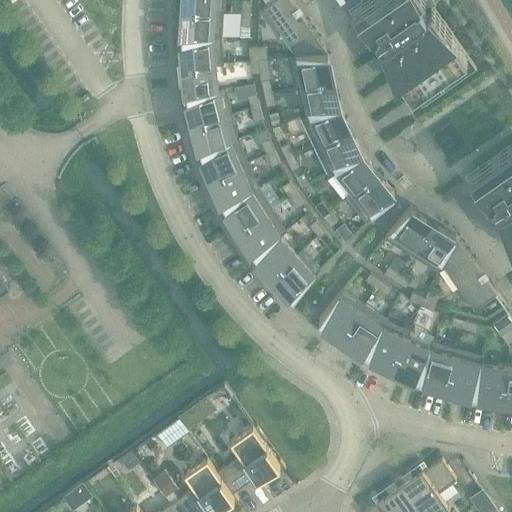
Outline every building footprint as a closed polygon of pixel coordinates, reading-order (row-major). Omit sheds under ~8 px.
[(183,0),(183,7),(215,9),(223,10),(223,0),(183,0)] [(243,0),(243,11),(251,12),(251,0),(243,0)] [(273,0),(263,7),(295,53),(295,54),(327,51),(291,0),(273,0)] [(428,0),(361,0),(351,7),(370,34),(375,30),(381,39),(376,42),(422,107),(477,69),(428,0)] [(183,7),(181,36),(221,36),(223,10),(215,9),(183,7)] [(250,24),(251,12),(243,11),(242,24),(250,24)] [(221,36),(181,36),(181,40),(184,65),(216,62),(216,63),(224,63),(221,36)] [(266,44),(257,45),(258,57),(267,56),(266,44)] [(249,46),(250,59),(258,58),(258,57),(257,45),(249,46)] [(294,87),(302,85),(302,84),(333,77),(328,52),(327,51),(295,54),(295,53),(287,54),(294,87)] [(267,56),(258,57),(258,58),(259,70),(262,80),(270,78),(271,78),(267,56)] [(259,70),(258,58),(250,59),(251,71),(259,70)] [(216,62),(184,65),(186,91),(187,94),(218,89),(218,88),(216,63),(216,62)] [(302,85),(308,112),(308,113),(339,103),(338,102),(333,77),(302,84),(302,85)] [(262,80),(264,92),(272,90),(270,78),(262,80)] [(218,89),(187,94),(187,97),(193,122),(224,114),(232,112),(226,86),(218,88),(218,89)] [(275,103),(272,90),(264,92),(267,105),(275,103)] [(248,95),(251,107),(259,105),(256,93),(248,95)] [(300,115),(314,144),(350,127),(339,103),(308,113),(308,112),(300,115)] [(262,118),(259,105),(251,107),(255,120),(262,118)] [(224,114),(193,122),(200,147),(201,150),(239,137),(232,112),(224,114)] [(327,173),(335,168),(334,167),(361,150),(350,127),(314,144),(327,173)] [(239,137),(201,150),(202,153),(212,177),(241,164),(249,161),(239,137)] [(262,141),(267,153),(274,150),(269,138),(262,141)] [(281,145),(286,157),(294,153),(288,142),(281,145)] [(511,236),(511,142),(468,174),(487,200),(492,197),(498,205),(493,209),(511,236)] [(279,162),(274,150),(267,153),(272,165),(279,162)] [(337,171),(352,190),(353,191),(377,171),(361,151),(361,150),(334,167),(335,168),(337,171)] [(299,165),(294,153),(286,157),(292,168),(299,165)] [(241,164),(212,177),(222,200),(224,203),(259,185),(249,161),(241,164)] [(395,192),(377,171),(353,191),(352,190),(346,195),(366,220),(395,192)] [(283,185),(289,195),(296,191),(290,180),(283,185)] [(259,185),(224,203),(225,206),(232,217),(239,227),(255,217),(266,210),(273,206),(259,185)] [(304,202),(296,191),(289,195),(296,207),(304,202)] [(315,205),(323,215),(329,210),(321,200),(315,205)] [(385,237),(411,253),(415,246),(432,219),(409,205),(384,236),(385,237)] [(255,217),(239,227),(252,249),(254,252),(280,233),(287,229),(280,217),(273,206),(266,210),(255,217)] [(337,220),(329,210),(323,215),(331,225),(337,220)] [(309,225),(318,234),(323,229),(315,219),(309,225)] [(455,233),(432,219),(415,246),(411,253),(438,270),(441,262),(455,234),(455,233)] [(332,239),(323,229),(318,234),(326,244),(332,239)] [(280,233),(254,252),(256,254),(274,274),(297,252),(303,247),(299,242),(293,248),(281,234),(280,233)] [(497,293),(455,234),(441,262),(438,270),(442,264),(474,309),(497,293)] [(297,252),(274,274),(293,296),(321,267),(303,247),(297,252)] [(384,271),(395,278),(399,272),(388,265),(384,271)] [(0,294),(10,287),(0,272),(0,294)] [(410,279),(399,272),(395,278),(406,285),(410,279)] [(365,279),(376,286),(381,280),(370,273),(365,279)] [(391,287),(381,280),(376,286),(387,294),(391,287)] [(318,318),(343,335),(365,302),(343,287),(318,318)] [(424,295),(425,296),(435,301),(439,294),(427,289),(424,295)] [(424,295),(423,296),(412,291),(408,298),(421,304),(425,296),(424,295)] [(432,309),(435,301),(425,296),(421,304),(432,309)] [(364,349),(367,351),(386,316),(365,302),(343,335),(364,349)] [(492,322),(500,334),(509,328),(511,332),(511,315),(509,311),(492,322)] [(411,328),(386,316),(367,351),(370,353),(393,364),(407,335),(411,328)] [(451,323),(464,327),(466,319),(453,316),(451,323)] [(478,323),(466,319),(464,327),(476,330),(478,323)] [(511,340),(511,332),(509,328),(500,334),(507,343),(511,340)] [(430,346),(407,335),(393,364),(416,375),(419,376),(430,346)] [(433,338),(430,346),(419,376),(422,377),(447,384),(458,346),(433,338)] [(484,353),(458,346),(447,384),(471,391),(474,392),(481,361),(482,361),(484,353)] [(477,393),(503,396),(507,364),(482,361),(481,361),(474,392),(477,393)] [(511,364),(507,364),(503,396),(511,397),(511,364)] [(207,393),(178,413),(179,415),(188,428),(217,408),(207,393)] [(179,415),(156,431),(167,446),(189,430),(188,428),(179,415)] [(240,453),(217,469),(216,470),(231,492),(233,491),(256,475),(260,481),(269,475),(267,471),(276,464),(279,469),(285,465),(280,458),(278,459),(263,438),(265,437),(257,426),(256,427),(253,423),(230,439),(240,453)] [(145,442),(138,447),(144,455),(150,450),(145,442)] [(194,485),(170,502),(177,511),(202,511),(210,507),(213,511),(215,511),(223,507),(221,503),(230,497),(234,502),(239,498),(233,491),(231,492),(216,470),(217,469),(207,455),(184,471),(194,485)] [(400,475),(397,477),(421,511),(439,511),(449,505),(439,490),(456,478),(442,457),(424,469),(420,463),(410,470),(413,473),(404,480),(400,475)] [(421,511),(397,477),(394,479),(397,484),(388,491),(385,487),(376,494),(380,500),(363,511),(421,511)] [(469,496),(480,511),(489,511),(497,507),(483,487),(469,496)] [(125,511),(177,511),(170,502),(156,511),(141,511),(136,505),(125,511)]
